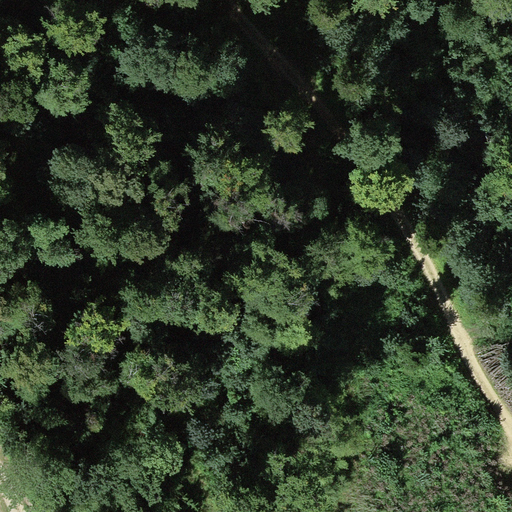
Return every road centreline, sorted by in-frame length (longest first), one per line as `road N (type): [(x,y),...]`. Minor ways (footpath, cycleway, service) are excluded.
road 1 (track): [(230,0),(366,160),(414,231),(511,418)]
road 2 (track): [(205,511),(96,279),(0,147)]
road 3 (track): [(343,337),(350,511)]
